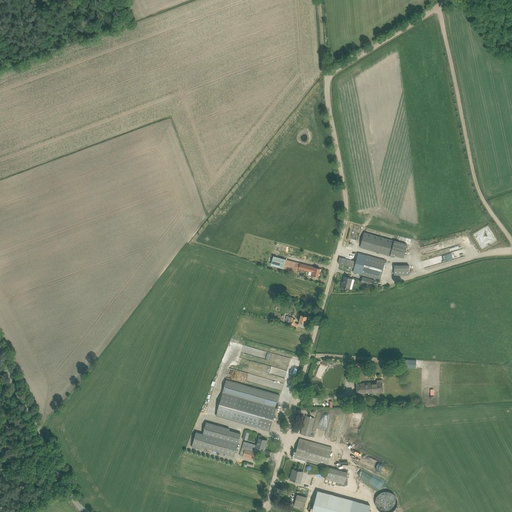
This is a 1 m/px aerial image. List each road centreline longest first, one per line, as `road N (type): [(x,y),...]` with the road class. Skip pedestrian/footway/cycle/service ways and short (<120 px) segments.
road 1 (track): [(326,77),(302,93),(35,427)]
road 2 (unclassified): [(264,511),(344,223)]
road 3 (track): [(511,240),(477,186),(439,4)]
road 4 (tertiary): [(83,511),(0,356)]
road 5 (track): [(344,223),(348,206),(326,77)]
road 6 (track): [(452,0),(326,77)]
